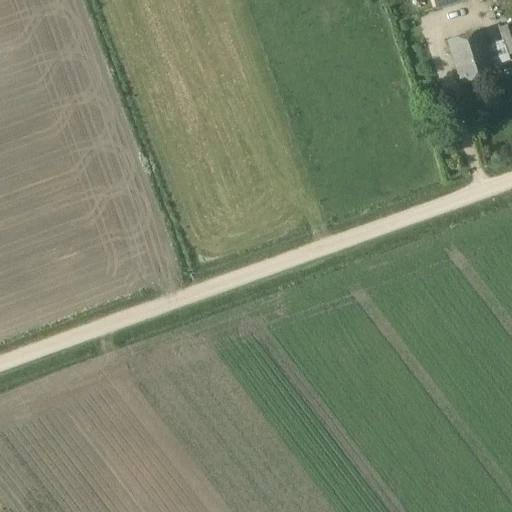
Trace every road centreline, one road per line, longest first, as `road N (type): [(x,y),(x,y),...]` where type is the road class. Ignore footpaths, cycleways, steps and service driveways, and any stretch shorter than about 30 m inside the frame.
road 1 (track): [(198,294),(511,180)]
road 2 (track): [(0,365),(198,294)]
